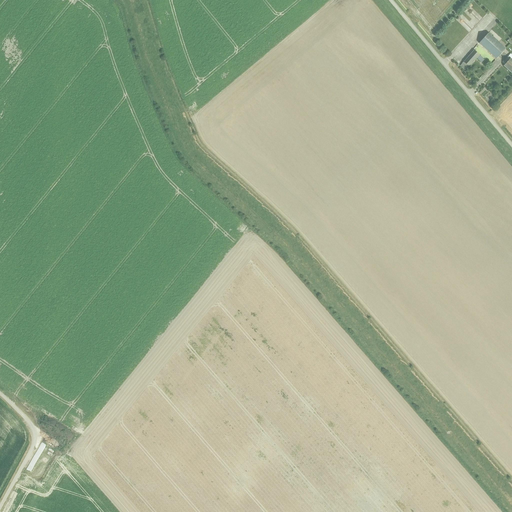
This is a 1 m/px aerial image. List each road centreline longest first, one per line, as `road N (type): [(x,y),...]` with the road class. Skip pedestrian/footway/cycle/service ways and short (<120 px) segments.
road 1 (unclassified): [(511,143),(391,0)]
road 2 (unclassified): [(0,504),(33,433),(0,395)]
